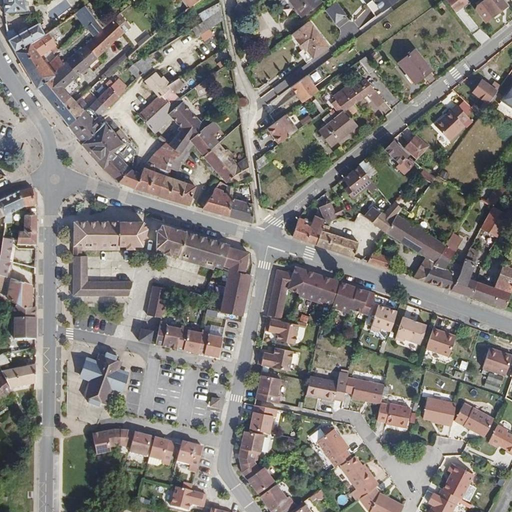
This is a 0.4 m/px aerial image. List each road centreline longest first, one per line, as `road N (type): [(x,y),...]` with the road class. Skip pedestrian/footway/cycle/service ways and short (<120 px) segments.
road 1 (residential): [(511,32),(294,204),(267,239)]
road 2 (tertiary): [(511,326),(267,239)]
road 3 (tertiary): [(267,239),(54,178)]
road 4 (residential): [(242,368),(48,331)]
road 5 (secondary): [(46,511),(48,331)]
road 6 (secondary): [(48,331),(54,178)]
road 7 (residential): [(267,239),(242,368)]
road 8 (secondary): [(0,61),(42,123),(54,178)]
road 9 (residential): [(327,415),(356,421),(415,498)]
